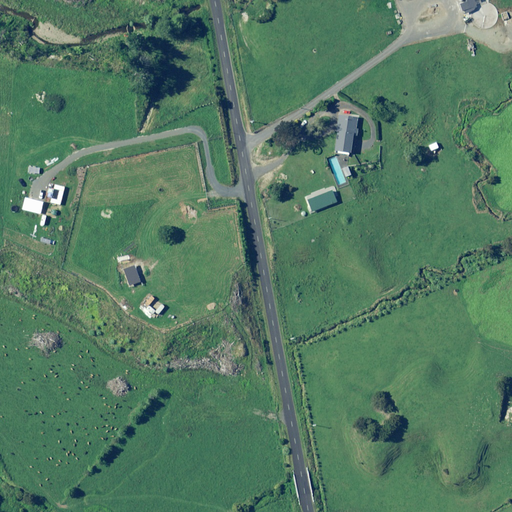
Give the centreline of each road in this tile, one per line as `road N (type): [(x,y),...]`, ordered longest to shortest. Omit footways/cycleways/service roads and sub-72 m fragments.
road 1 (unclassified): [(215,0),(308,511)]
road 2 (track): [(438,0),(262,137),(241,142)]
